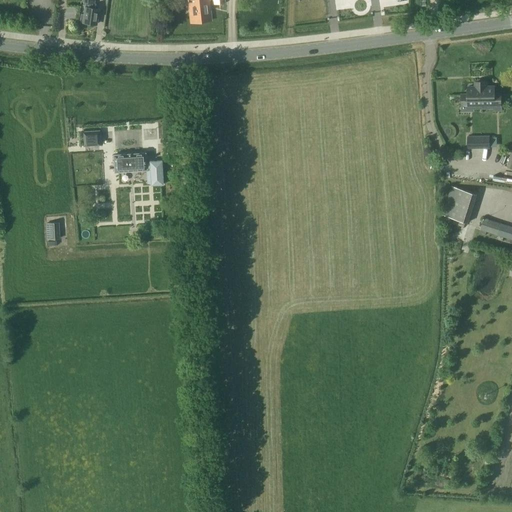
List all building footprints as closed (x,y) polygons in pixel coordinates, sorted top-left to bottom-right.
[(83,22),(96,24),(98,9),(92,8),(93,0),(82,0),(83,2),(86,2),(85,7),(83,22)] [(187,0),(191,22),(212,20),(209,0),(187,0)] [(340,14),(333,14),(333,21),(364,20),(364,6),(339,8),(340,14)] [(487,82),(476,82),(476,87),(468,87),(468,95),(462,95),(462,106),(469,106),(469,103),(481,103),(481,105),(482,105),(482,103),(494,103),(494,105),(501,105),(501,94),(495,94),(494,86),(487,87),(487,82)] [(100,130),(82,131),(83,146),(100,145),(100,130)] [(468,148),(490,148),(490,136),(468,136),(468,148)] [(145,153),(114,155),(115,172),(146,170),(146,168),(150,167),(151,185),(163,184),(162,160),(150,161),(150,163),(146,163),(145,153)] [(468,222),(477,194),(452,186),(443,215),(454,218),(456,219),(466,222),(468,222)] [(58,222),(46,223),(47,239),(59,238),(58,222)] [(511,227),(501,224),(498,234),(511,239),(511,227)]
